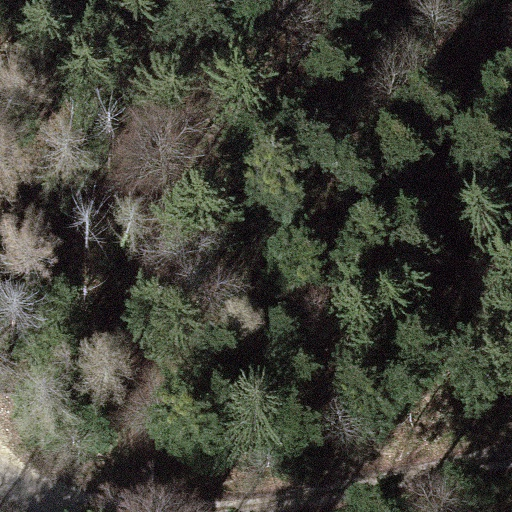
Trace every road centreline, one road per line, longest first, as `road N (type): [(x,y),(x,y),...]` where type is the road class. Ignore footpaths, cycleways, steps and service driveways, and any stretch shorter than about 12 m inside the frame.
road 1 (track): [(217,511),(289,506),(511,454)]
road 2 (track): [(16,475),(64,495),(175,511)]
